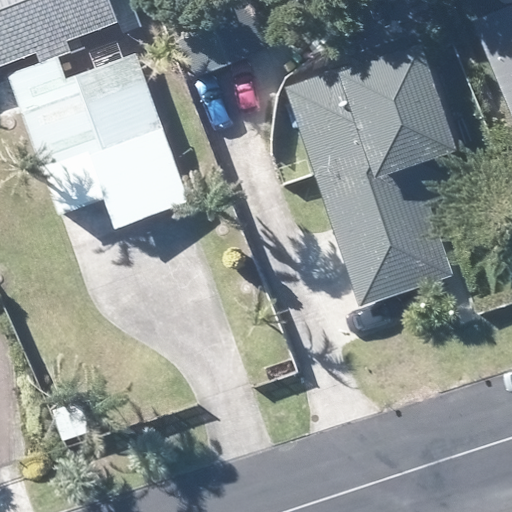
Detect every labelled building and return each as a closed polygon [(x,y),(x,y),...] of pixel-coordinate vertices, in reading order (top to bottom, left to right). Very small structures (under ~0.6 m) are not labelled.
[(0,0),(0,70),(133,22),(128,0),(0,0)] [(163,0),(192,74),(269,44),(251,0),(163,0)] [(511,4),(479,18),(511,96),(511,4)] [(292,83),(361,299),(451,271),(428,201),(476,185),(429,39),(292,83)] [(200,201),(148,55),(83,79),(74,55),(22,73),(70,210),(119,192),(130,225),(185,207),(200,201)]
